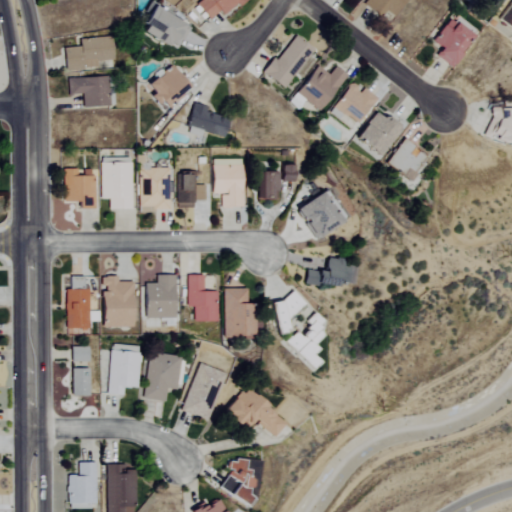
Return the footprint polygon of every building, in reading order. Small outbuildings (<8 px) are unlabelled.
[(199,0),(194,5),(207,20),(217,12),(222,17),(243,0),(199,0)] [(392,17),(404,0),(366,0),(362,6),(378,18),(383,10),(392,17)] [(181,20),(149,7),(138,35),(170,47),(181,20)] [(433,58),(451,68),(471,34),(445,19),(431,43),(439,48),(433,58)] [(281,90),(293,73),(300,78),(313,61),(307,57),(312,50),(291,35),(261,75),(281,90)] [(112,61),(109,37),(76,41),(77,47),(61,49),(64,72),(95,68),(95,62),(112,61)] [(160,111),(187,90),(169,66),(142,88),(160,111)] [(293,94),(316,112),(344,76),(332,67),(326,75),(315,66),(293,94)] [(106,77),(65,78),(66,96),(80,96),(80,109),(107,108),(106,77)] [(358,91),(348,84),(326,112),(336,119),(340,114),(354,125),(374,99),(361,88),(358,91)] [(511,104),(504,101),(488,135),(502,141),(507,131),(511,133),(511,131),(511,104)] [(200,133),(222,138),(227,118),(203,113),(205,107),(191,104),(184,134),(199,137),(200,133)] [(352,140),(377,157),(396,130),(371,112),(352,140)] [(408,182),(424,155),(400,140),(384,167),(408,182)] [(166,169),(144,169),(144,155),(135,155),(135,212),(166,212),(166,169)] [(129,210),(128,159),(97,160),(98,200),(106,200),(106,211),(129,210)] [(239,159),(209,160),(209,194),(218,194),(218,208),(239,208),(239,159)] [(255,202),(275,202),(275,182),(291,182),(291,163),(255,163),(255,202)] [(92,210),(92,177),(75,176),(75,171),(62,170),(61,203),(75,204),(75,210),(92,210)] [(202,203),(203,186),(196,185),(196,175),(174,175),(173,203),(202,203)] [(294,208),(312,239),(343,222),(325,191),(294,208)] [(305,264),(302,284),(335,289),(336,283),(350,286),(353,264),(322,259),(321,267),(305,264)] [(142,319),(173,319),(172,276),(154,276),(154,284),(142,284),(142,319)] [(201,276),(185,276),(184,308),(191,308),(191,322),(214,323),(214,292),(201,291),(201,276)] [(130,328),(131,282),(115,282),(115,277),(99,277),(99,286),(100,286),(99,327),(130,328)] [(86,330),(87,322),(96,322),(96,312),(86,312),(87,289),(81,289),(81,278),(68,278),(67,290),(63,290),(62,329),(86,330)] [(221,337),(257,337),(257,307),(244,307),(244,290),(221,290),(221,337)] [(270,302),(275,335),(286,333),(284,316),(300,313),(298,297),(270,302)] [(310,370),(317,364),(310,356),(315,351),(311,346),(321,337),(314,329),(321,324),(316,319),(297,336),(295,333),(285,342),(310,370)] [(105,395),(120,396),(121,388),(135,389),(138,347),(108,345),(105,395)] [(69,362),(87,363),(87,348),(69,347),(69,362)] [(163,402),(164,389),(178,391),(181,356),(146,353),(141,400),(163,402)] [(178,412),(206,422),(223,373),(195,364),(178,412)] [(86,370),(69,370),(69,397),(87,397),(86,370)] [(221,413),(242,432),(252,422),(270,438),(283,424),(243,388),(221,413)] [(93,464),(75,463),(75,477),(65,476),(64,507),(92,507),(93,464)] [(103,511),(132,511),(133,471),(121,471),(121,465),(103,465),(103,511)] [(222,511),(218,500),(203,505),(202,504),(187,509),(187,511),(222,511)]
